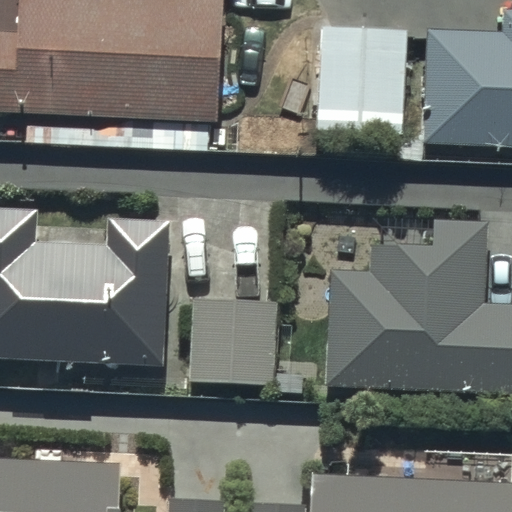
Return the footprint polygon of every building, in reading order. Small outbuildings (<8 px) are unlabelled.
[(226,0),(0,0),(0,110),(223,116),(226,0)] [(508,31),(432,28),(428,143),(511,146),(511,5),(509,6),(508,31)] [(410,25),(329,22),(325,129),(406,132),(410,25)] [(41,204),(0,202),(0,357),(171,363),(175,221),(112,219),(111,244),(40,242),(41,204)] [(376,268),(336,266),(330,382),(511,392),(511,301),(487,300),(491,223),(438,220),(436,242),(377,239),(376,268)] [(280,297),(197,296),(195,380),(279,381),(280,297)] [(118,511),(120,464),(0,458),(0,511),(118,511)] [(511,511),(511,482),(316,474),(314,511),(511,511)] [(220,511),(221,502),(169,498),(168,511),(220,511)] [(304,511),(305,506),(251,503),(250,511),(304,511)]
